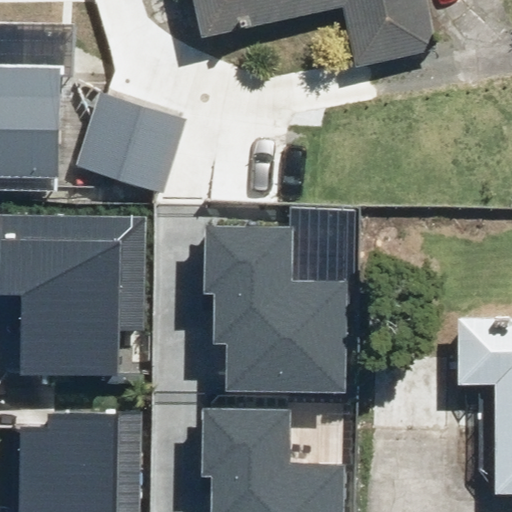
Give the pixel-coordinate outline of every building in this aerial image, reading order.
[(191,0),(199,35),(341,5),(354,67),(437,49),(426,0),(191,0)] [(61,65),(0,63),(0,176),(58,177),(61,65)] [(185,116),(107,91),(81,171),(158,196),(185,116)] [(358,224),(321,222),(318,284),(354,286),(358,224)] [(511,314),(457,315),(457,383),(493,383),(493,491),(511,491),(511,314)] [(29,359),(0,357),(0,388),(28,390),(29,359)] [(455,385),(455,364),(373,361),(370,430),(453,433),(455,385)] [(36,511),(39,420),(0,418),(0,511),(36,511)] [(311,511),(312,505),(183,499),(182,511),(311,511)]
